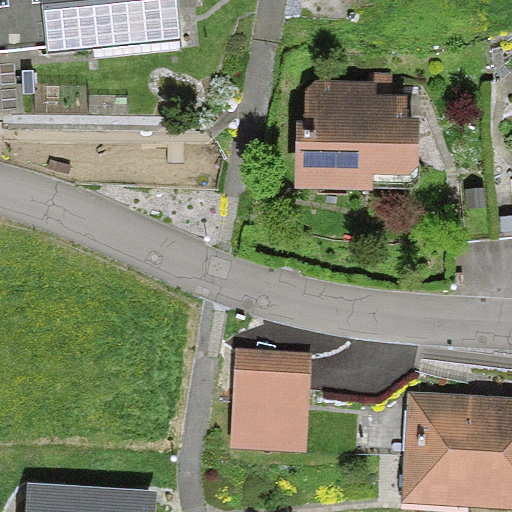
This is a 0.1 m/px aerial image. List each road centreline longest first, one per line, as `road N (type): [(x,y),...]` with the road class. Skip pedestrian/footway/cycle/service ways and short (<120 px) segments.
road 1 (residential): [(511,322),(337,310),(221,277)]
road 2 (residential): [(221,277),(51,202),(0,191)]
road 3 (residential): [(221,277),(192,441),(195,511)]
road 4 (residential): [(274,0),(242,182)]
